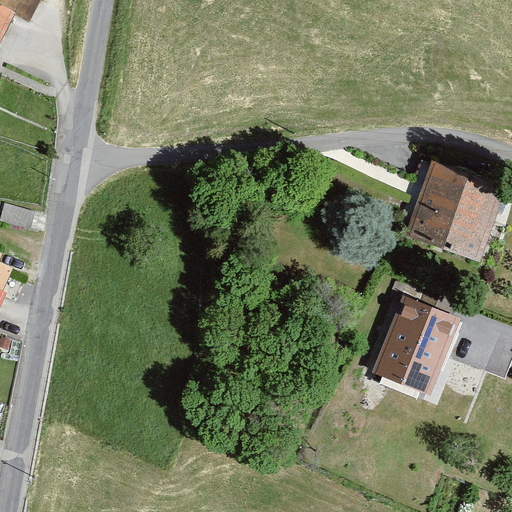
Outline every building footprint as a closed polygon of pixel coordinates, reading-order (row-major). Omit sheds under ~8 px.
[(45,0),(0,0),(0,56),(20,18),(34,25),(45,0)] [(511,200),(437,168),(410,239),(487,270),(511,200)] [(39,210),(9,204),(3,224),(35,231),(39,210)] [(0,339),(17,298),(11,297),(16,284),(13,283),(17,269),(3,262),(6,253),(0,250),(0,339)] [(394,293),(409,299),(378,370),(433,394),(464,323),(455,318),(462,305),(400,278),(394,293)]
